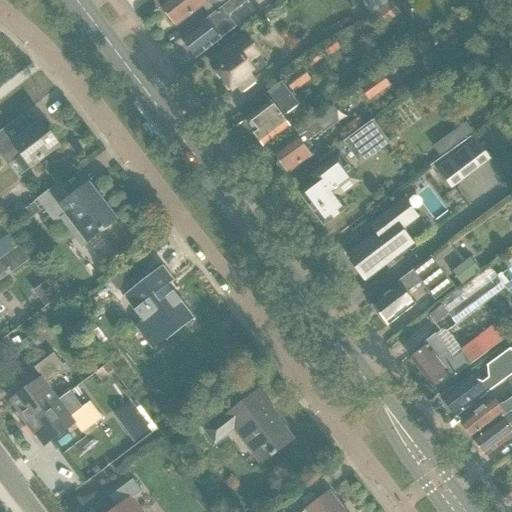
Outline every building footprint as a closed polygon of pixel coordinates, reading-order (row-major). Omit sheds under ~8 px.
[(169,0),(161,6),(167,14),(166,19),(170,25),(176,24),(177,26),(206,4),(203,0),(169,0)] [(196,58),(219,42),(218,41),(234,28),(226,17),(247,0),(229,0),(181,39),(196,58)] [(385,0),(366,0),(364,2),(372,14),(388,3),(385,0)] [(218,72),(231,90),(239,85),(242,89),(255,80),(250,74),(254,69),(265,61),(259,52),(245,36),(214,61),(220,71),(218,72)] [(294,92),(310,80),(302,70),(286,82),(294,92)] [(369,100),(390,85),(382,74),(361,88),(369,100)] [(282,117),(298,105),(282,82),(264,96),(270,104),(246,123),(262,146),(287,126),(282,117)] [(316,122),(273,153),(278,159),(278,164),(281,170),(287,170),(289,172),(312,155),(300,140),(306,136),(309,140),(323,130),(324,132),(338,122),(336,108),(334,104),(314,118),(316,122)] [(0,133),(0,155),(1,155),(9,166),(22,156),(31,167),(59,146),(41,122),(21,137),(12,125),(0,133)] [(467,122),(447,136),(454,146),(474,132),(467,122)] [(474,139),(435,169),(451,189),(490,159),(474,139)] [(322,177),(299,194),(324,226),(347,208),(339,197),(359,181),(339,155),(318,171),(322,177)] [(83,246),(116,221),(89,185),(71,199),(59,183),(36,200),(54,224),(62,218),(83,246)] [(347,252),(354,261),(351,263),(367,283),(415,247),(402,230),(418,218),(402,198),(368,223),(374,231),(347,252)] [(19,246),(0,260),(0,281),(29,259),(19,246)] [(434,299),(451,286),(430,257),(396,282),(397,285),(372,305),(378,314),(377,317),(381,321),(386,322),(387,325),(414,306),(405,294),(421,282),(434,299)] [(470,260),(454,272),(462,282),(477,270),(470,260)] [(165,342),(195,319),(167,286),(174,281),(164,267),(124,298),(142,322),(136,327),(152,348),(163,339),(165,342)] [(490,267),(441,304),(456,325),(505,288),(490,267)] [(124,270),(111,279),(118,289),(131,280),(124,270)] [(411,359),(433,388),(448,377),(450,380),(503,339),(493,325),(461,348),(448,331),(445,326),(441,330),(422,345),(425,348),(411,359)] [(27,337),(20,342),(27,352),(34,347),(27,337)] [(470,378),(441,398),(455,416),(511,374),(511,350),(510,348),(487,366),(489,378),(483,382),(470,378)] [(17,413),(26,425),(56,402),(49,391),(50,390),(46,384),(64,371),(52,354),(34,368),(42,378),(11,401),(19,412),(17,413)] [(204,413),(198,418),(205,427),(202,430),(215,446),(220,441),(236,429),(263,464),(288,444),(295,439),(279,419),(279,418),(258,391),(238,407),(228,394),(204,413)] [(472,438),(511,408),(511,397),(499,407),(493,399),(461,424),(472,438)] [(153,402),(151,407),(153,412),(158,414),(167,411),(169,406),(167,401),(162,399),(153,402)] [(64,413),(56,402),(26,425),(34,436),(36,435),(44,446),(75,424),(81,433),(99,419),(87,403),(70,416),(66,411),(64,413)] [(511,409),(500,419),(500,420),(473,440),(485,456),(511,436),(511,435),(511,409)] [(141,419),(126,430),(135,442),(150,431),(141,419)] [(118,508),(112,511),(138,511),(130,501),(143,491),(134,479),(110,497),(118,508)] [(344,511),(330,492),(303,511),(344,511)]
